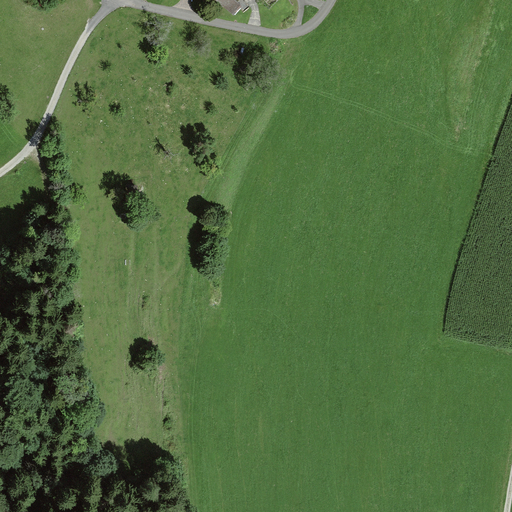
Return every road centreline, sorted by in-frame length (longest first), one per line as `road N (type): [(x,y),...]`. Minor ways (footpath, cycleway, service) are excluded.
road 1 (track): [(33,142),(54,190),(59,243),(52,369)]
road 2 (unclassified): [(331,0),(314,23),(277,34),(120,0)]
road 3 (track): [(0,173),(33,142),(84,37),(114,0)]
